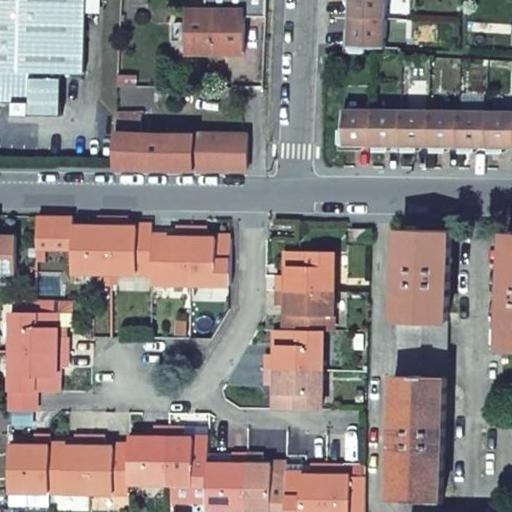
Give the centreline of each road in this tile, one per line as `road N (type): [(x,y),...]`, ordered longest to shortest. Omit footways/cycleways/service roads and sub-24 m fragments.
road 1 (residential): [(0,190),(251,195)]
road 2 (residential): [(294,193),(511,195)]
road 3 (residential): [(206,397),(251,313),(251,195)]
road 4 (residential): [(294,193),(302,0)]
road 5 (residential): [(206,397),(243,418),(356,419)]
